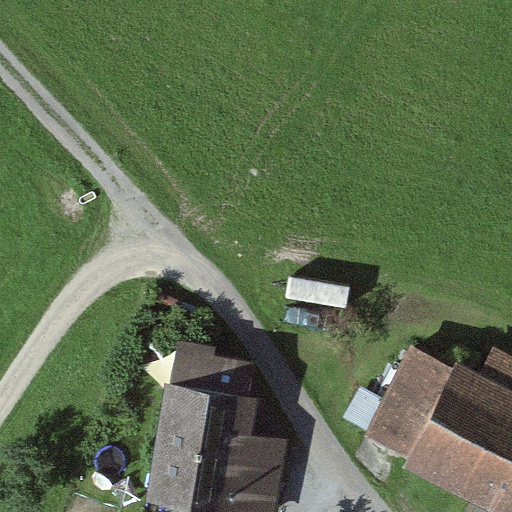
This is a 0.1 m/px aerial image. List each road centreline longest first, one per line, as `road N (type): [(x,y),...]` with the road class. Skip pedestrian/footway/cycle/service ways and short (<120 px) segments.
road 1 (track): [(377,511),(218,289),(185,269),(108,275),(0,435)]
road 2 (track): [(185,269),(0,56)]
